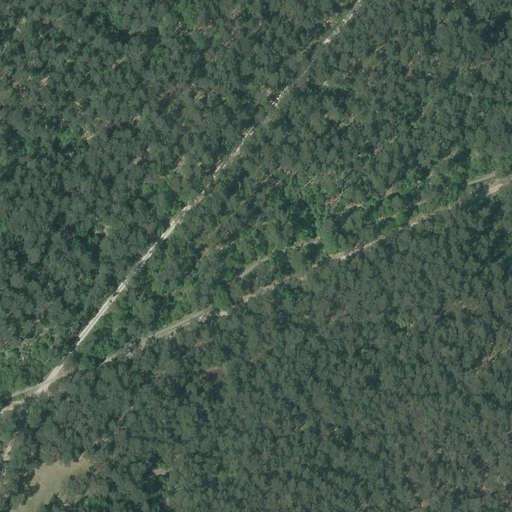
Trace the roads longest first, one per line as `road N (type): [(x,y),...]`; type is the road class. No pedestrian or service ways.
road 1 (track): [(0,415),(511,184)]
road 2 (track): [(340,0),(117,271),(22,402)]
